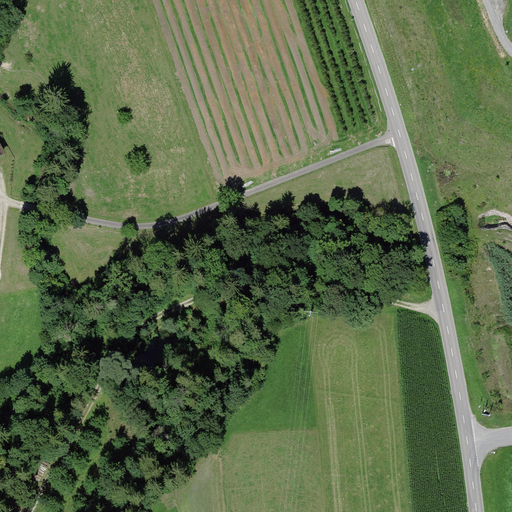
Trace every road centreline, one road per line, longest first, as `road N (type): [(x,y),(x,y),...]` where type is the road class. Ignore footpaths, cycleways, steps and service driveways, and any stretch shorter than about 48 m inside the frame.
road 1 (track): [(447,315),(274,272),(167,312),(133,332),(105,372),(28,511)]
road 2 (tertiary): [(476,511),(447,315),(355,0)]
